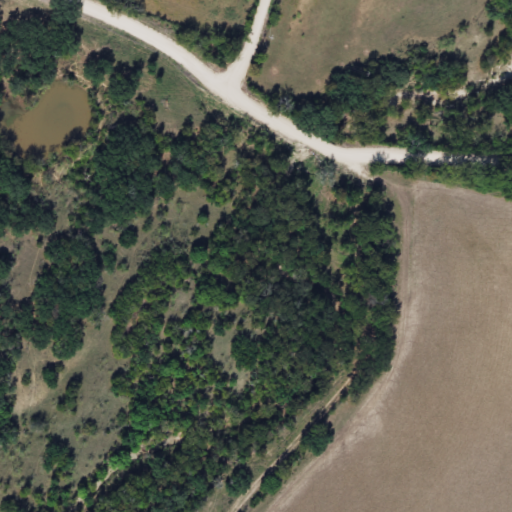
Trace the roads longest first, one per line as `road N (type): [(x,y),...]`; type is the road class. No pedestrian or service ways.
road 1 (residential): [(265,511),(332,408),(362,303),(322,117)]
road 2 (residential): [(252,67),(167,46),(90,0)]
road 3 (residential): [(373,122),(511,136)]
